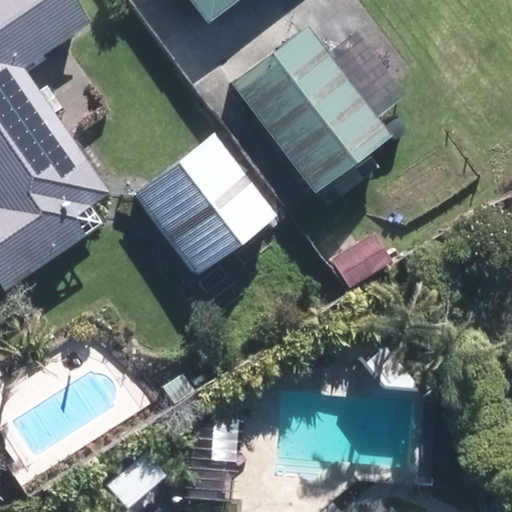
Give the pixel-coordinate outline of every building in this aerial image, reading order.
[(99,195),(16,69),(80,26),(62,0),(0,0),(0,287),(74,239),(61,219),(99,195)] [(177,0),(197,26),(231,0),(177,0)] [(334,76),(319,57),(298,28),(222,86),(303,194),(379,137),(334,76)] [(337,44),(319,57),(334,76),(351,63),(337,44)] [(127,194),(189,276),(269,217),(207,134),(127,194)] [(386,262),(367,233),(327,259),(346,288),(386,262)] [(428,511),(425,508),(420,511),(395,511),(373,487),(343,511),(428,511)]
